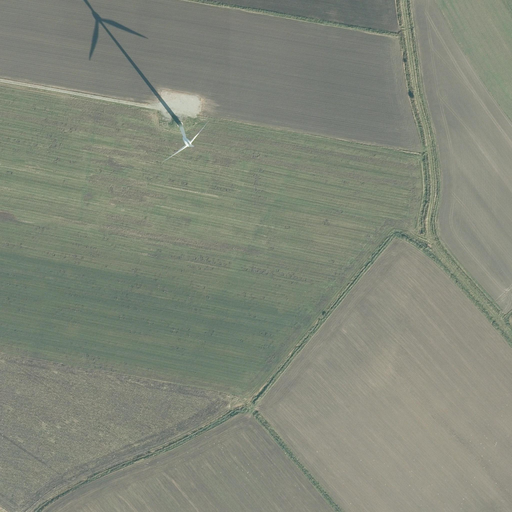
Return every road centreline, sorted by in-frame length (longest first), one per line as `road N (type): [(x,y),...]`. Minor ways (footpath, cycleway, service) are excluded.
road 1 (track): [(511,334),(431,243),(432,172),(402,0)]
road 2 (track): [(0,78),(178,112)]
